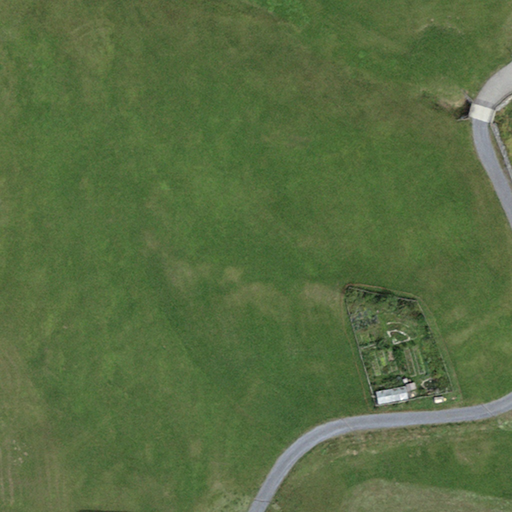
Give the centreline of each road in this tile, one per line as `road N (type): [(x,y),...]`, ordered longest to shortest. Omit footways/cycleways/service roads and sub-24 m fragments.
road 1 (track): [(511,398),(492,410),(335,428),(301,445),(256,511)]
road 2 (track): [(511,77),(493,93),(480,123),(511,211)]
